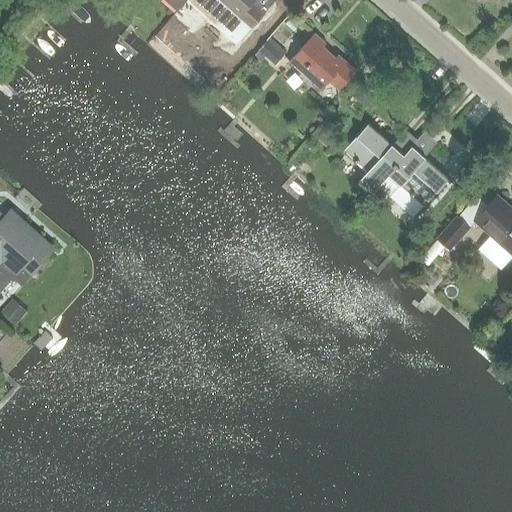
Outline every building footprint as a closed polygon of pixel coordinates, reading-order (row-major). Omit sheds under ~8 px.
[(187,0),(164,0),(177,12),(187,0)] [(200,0),(211,10),(205,17),(236,44),(274,0),(200,0)] [(314,34),(289,62),(320,90),(328,82),(338,91),(356,71),(345,61),(342,64),(323,47),(325,44),(314,34)] [(286,52),(268,37),(252,56),(259,61),(264,56),(275,65),(286,52)] [(367,124),(343,151),(367,171),(353,186),(367,198),(377,187),(387,176),(388,175),(387,174),(403,156),(403,155),(367,124)] [(322,130),(313,139),(325,149),(334,140),(322,130)] [(388,175),(387,176),(399,186),(388,198),(412,219),(423,206),(447,179),(420,155),(429,144),(429,140),(422,134),(417,139),(411,146),(403,155),(403,156),(387,174),(388,175)] [(511,209),(505,203),(496,195),(474,221),(490,235),(478,249),(500,270),(511,256),(511,209)] [(0,264),(7,257),(28,276),(52,249),(19,219),(12,226),(0,215),(0,264)] [(457,216),(437,239),(449,249),(469,227),(457,216)] [(0,289),(0,301),(18,283),(12,277),(0,289)]
